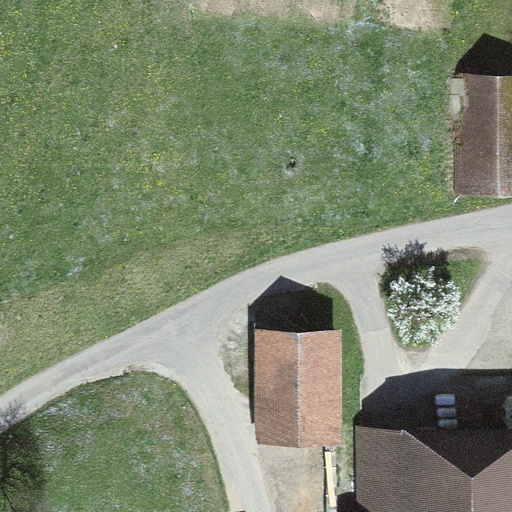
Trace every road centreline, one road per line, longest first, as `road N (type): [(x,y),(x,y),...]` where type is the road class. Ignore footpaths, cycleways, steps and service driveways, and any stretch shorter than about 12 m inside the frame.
road 1 (unclassified): [(511,224),(409,236),(269,276),(58,371),(0,409)]
road 2 (track): [(511,247),(464,342),(412,396),(379,380),(349,249)]
road 3 (track): [(178,317),(245,465),(257,511)]
